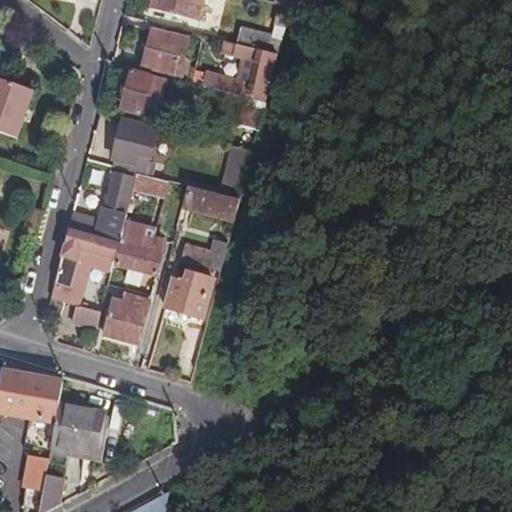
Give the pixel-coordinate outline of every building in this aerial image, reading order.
[(206,0),(153,0),(151,11),(201,23),(206,0)] [(238,42),(280,52),(288,17),(277,16),(272,35),(242,27),(238,42)] [(184,63),(190,41),(154,32),(145,70),(172,77),(176,61),(184,63)] [(249,100),(266,104),(278,56),(259,51),(250,87),(230,82),(227,94),(249,100)] [(170,84),(135,75),(126,113),(146,120),(150,103),(166,107),(170,84)] [(207,90),(227,94),(230,82),(210,78),(207,90)] [(34,95),(0,82),(0,135),(17,141),(34,95)] [(242,126),(259,131),(266,104),(249,100),(242,126)] [(140,175),(147,177),(160,130),(124,121),(114,158),(115,158),(112,168),(115,169),(140,175)] [(228,199),(241,201),(253,152),(241,149),(228,199)] [(113,175),(103,210),(103,212),(99,211),(95,229),(92,237),(120,245),(123,236),(126,226),(128,217),(135,191),(138,181),(140,175),(115,169),(113,175)] [(138,181),(135,191),(165,200),(170,183),(147,177),(140,175),(138,181)] [(185,209),(235,223),(241,201),(228,199),(191,189),(185,209)] [(28,232),(39,235),(45,212),(34,209),(28,232)] [(92,237),(95,229),(92,228),(94,221),(75,216),(71,232),(92,237)] [(123,236),(120,245),(125,245),(118,266),(158,278),(166,246),(154,242),(155,235),(126,226),(123,236)] [(71,232),(54,298),(81,306),(92,268),(113,274),(120,245),(92,237),(71,232)] [(208,271),(221,274),(229,245),(222,244),(219,251),(215,250),(208,271)] [(175,282),(166,312),(202,322),(213,284),(189,277),(186,285),(175,282)] [(0,324),(16,315),(25,285),(0,295),(0,324)] [(151,302),(143,299),(140,310),(114,303),(105,336),(138,346),(151,302)] [(75,328),(96,334),(101,315),(82,310),(80,310),(75,328)] [(63,384),(3,373),(0,386),(0,411),(57,423),(59,410),(63,384)] [(59,410),(57,423),(53,449),(97,456),(103,417),(59,410)] [(45,493),(48,477),(50,463),(32,459),(26,490),(45,493)] [(41,511),(53,511),(61,508),(64,480),(48,477),(45,493),(41,511)] [(164,511),(169,494),(136,511),(164,511)]
